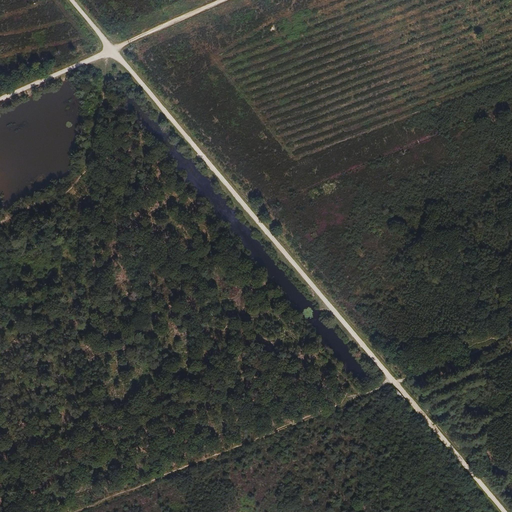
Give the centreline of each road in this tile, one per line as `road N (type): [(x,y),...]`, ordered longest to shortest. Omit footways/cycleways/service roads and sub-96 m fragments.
road 1 (track): [(393,386),(71,0)]
road 2 (track): [(69,511),(393,386)]
road 3 (track): [(0,99),(227,0)]
road 4 (track): [(500,511),(393,386)]
road 5 (track): [(393,386),(511,337)]
